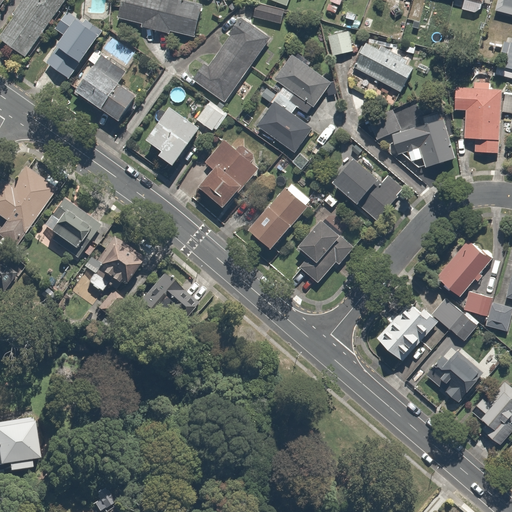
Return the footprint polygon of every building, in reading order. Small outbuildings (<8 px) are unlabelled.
[(67,0),(25,0),(0,35),(0,39),(15,51),(30,30),(40,37),(67,0)] [(203,5),(180,0),(119,0),(116,18),(141,23),(140,28),(171,35),(171,31),(195,37),(203,5)] [(348,0),(329,0),(324,10),(338,18),(348,0)] [(425,0),(412,0),(406,24),(418,27),(425,0)] [(511,0),(497,0),(494,9),(511,14),(511,0)] [(285,10),(258,1),(253,18),(279,27),(285,10)] [(67,80),(95,35),(98,31),(66,10),(53,30),(60,35),(53,45),(58,49),(47,67),(67,80)] [(269,43),(240,21),(193,80),(221,103),(269,43)] [(351,30),(328,36),(333,56),(356,50),(351,30)] [(499,54),(505,56),(501,67),(511,70),(511,44),(503,41),(499,54)] [(413,67),(366,43),(354,66),(401,90),(413,67)] [(91,63),(72,92),(117,122),(136,94),(119,82),(127,70),(92,48),(85,59),(91,63)] [(282,87),(273,101),(255,129),(291,153),(308,129),(327,142),(349,108),(325,92),(331,84),(288,55),(271,80),(282,87)] [(474,152),(499,154),(501,113),(511,113),(511,90),(490,89),(490,79),(470,78),(470,89),(455,88),(454,111),(466,111),(464,138),(475,139),(474,152)] [(224,115),(208,103),(195,121),(211,133),(224,115)] [(146,141),(161,152),(158,156),(172,167),(180,156),(200,129),(171,107),(146,141)] [(454,161),(444,111),(424,115),(427,129),(392,135),(396,156),(410,153),(412,163),(426,160),(427,166),(454,161)] [(400,130),(394,112),(369,120),(375,138),(400,130)] [(255,171),(223,140),(203,161),(214,172),(198,189),(219,209),(255,171)] [(378,184),(354,162),(333,183),(372,220),(403,188),(388,174),(378,184)] [(0,250),(7,255),(58,186),(27,164),(10,188),(1,182),(0,182),(0,217),(6,222),(0,230),(0,235),(2,237),(0,239),(0,250)] [(307,205),(282,186),(248,230),(272,249),(307,205)] [(98,225),(57,197),(37,226),(78,254),(98,225)] [(324,216),(295,248),(307,258),(298,268),(317,284),(338,260),(343,264),(359,246),(324,216)] [(143,259),(112,237),(94,263),(98,266),(88,281),(99,289),(104,281),(119,292),(143,259)] [(495,258),(472,239),(437,279),(459,298),(495,258)] [(0,288),(4,292),(18,273),(0,259),(0,288)] [(511,267),(503,297),(511,299),(511,267)] [(196,303),(165,276),(138,306),(151,317),(157,309),(176,325),(196,303)] [(126,301),(112,290),(96,311),(109,321),(126,301)] [(494,299),(469,291),(464,309),(490,318),(487,326),(508,333),(511,321),(511,309),(492,303),(494,299)] [(445,296),(430,313),(461,340),(476,323),(445,296)] [(436,323),(410,301),(376,341),(403,364),(436,323)] [(445,364),(440,360),(427,377),(456,401),(480,372),(456,351),(445,364)] [(511,389),(502,382),(485,403),(480,399),(474,407),(483,414),(479,419),(489,427),(484,434),(498,445),(511,427),(511,389)] [(0,468),(7,467),(8,475),(42,469),(39,449),(34,420),(0,425),(0,468)]
